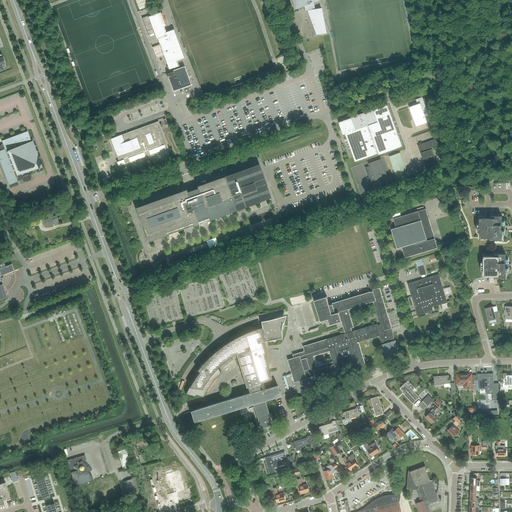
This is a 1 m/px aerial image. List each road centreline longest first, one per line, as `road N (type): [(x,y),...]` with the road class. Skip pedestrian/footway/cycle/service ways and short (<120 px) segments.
road 1 (unclassified): [(254,508),(243,457),(376,379)]
road 2 (secondary): [(114,275),(47,94)]
road 3 (unclassified): [(415,366),(366,205)]
